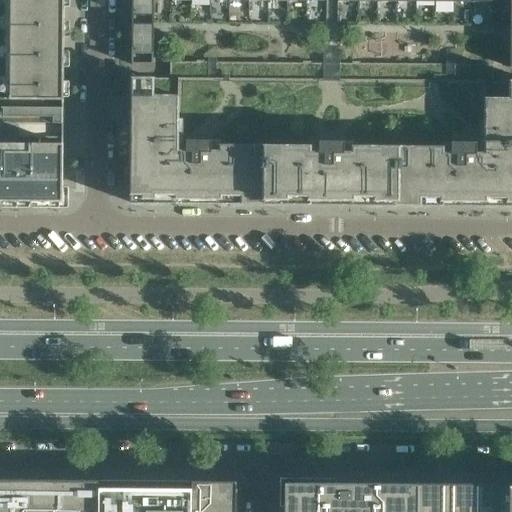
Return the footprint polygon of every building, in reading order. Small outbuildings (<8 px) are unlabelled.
[(9,0),(9,99),(63,99),(63,81),(57,81),(57,70),(63,70),(63,51),(57,51),(57,40),(63,40),(63,21),(57,21),(57,10),(63,10),(63,0),(9,0)] [(131,0),(131,25),(153,25),(153,0),(131,0)] [(131,25),(131,64),(153,64),(153,25),(131,25)] [(187,68),(178,68),(178,78),(186,78),(187,68)] [(186,78),(195,78),(195,68),(187,68),(186,78)] [(195,68),(195,78),(203,78),(203,69),(195,68)] [(203,69),(203,78),(212,78),(212,69),(203,69)] [(212,78),(220,79),(220,69),(212,69),(212,78)] [(220,79),(228,79),(229,69),(220,69),(220,79)] [(228,79),(237,79),(237,69),(229,69),(228,79)] [(237,69),(237,79),(245,79),(245,69),(237,69)] [(245,69),(245,79),(254,79),(254,69),(245,69)] [(254,69),(254,79),(262,79),(262,69),(254,69)] [(271,69),(262,69),(262,79),(271,79),(271,69)] [(279,69),(271,69),(271,79),(279,79),(279,69)] [(287,69),(279,69),(279,79),(287,79),(287,69)] [(296,69),(287,69),(287,79),(296,79),(296,69)] [(304,69),(296,69),(296,79),(304,79),(304,69)] [(313,69),(304,69),(304,79),(312,79),(313,69)] [(321,69),(313,69),(312,79),(321,79),(321,69)] [(329,70),(321,69),(321,79),(329,79),(329,70)] [(338,70),(329,70),(329,79),(338,80),(338,70)] [(346,70),(338,70),(338,80),(346,80),(346,70)] [(355,70),(346,70),(346,80),(354,80),(355,70)] [(363,70),(355,70),(354,80),(363,80),(363,70)] [(371,70),(363,70),(363,80),(371,80),(371,70)] [(371,70),(371,80),(380,80),(380,70),(371,70)] [(380,80),(388,80),(388,70),(380,70),(380,80)] [(397,70),(388,70),(388,80),(396,80),(397,70)] [(396,80),(405,80),(405,70),(397,70),(396,80)] [(425,80),(434,80),(434,70),(425,70),(425,80)] [(434,80),(442,80),(442,70),(434,70),(434,80)] [(442,80),(450,80),(450,70),(442,70),(442,80)] [(450,80),(459,80),(459,71),(450,70),(450,80)] [(459,80),(467,81),(467,71),(459,71),(459,80)] [(476,71),(467,71),(467,81),(476,81),(476,71)] [(476,81),(484,81),(484,71),(476,71),(476,81)] [(177,151),(178,78),(131,78),(130,202),(177,203),(177,199),(218,199),(218,203),(264,203),(264,200),(264,195),(264,145),(219,144),(219,151),(177,151)] [(479,82),(172,79),(172,154),(213,154),(213,147),(259,148),(304,148),(304,155),(345,155),(345,149),(391,149),(437,149),(436,156),(478,157),(479,82)] [(511,205),(511,80),(484,81),(483,154),(442,153),(442,146),(397,146),(396,205),(442,205),(442,201),(483,201),(483,205),(511,205)] [(0,201),(62,202),(63,123),(52,123),(52,117),(40,117),(27,117),(15,117),(3,117),(3,108),(1,108),(1,107),(0,107),(0,201)] [(15,117),(15,107),(13,107),(1,107),(1,108),(3,108),(3,117),(15,117)] [(27,117),(28,107),(15,107),(15,117),(27,117)] [(40,117),(40,108),(28,107),(27,117),(40,117)] [(52,117),(52,108),(40,108),(40,117),(52,117)] [(63,123),(63,108),(52,108),(52,117),(52,123),(63,123)] [(396,205),(397,146),(351,146),(351,152),(310,152),(310,145),(264,145),(264,195),(264,200),(264,203),(287,204),(287,200),(373,200),(373,204),(382,204),(396,205)] [(97,481),(0,479),(0,511),(233,511),(234,482),(189,482),(189,489),(97,488),(97,481)] [(511,483),(503,483),(415,483),(415,484),(284,483),(284,511),(511,511),(511,484),(511,485),(511,483)]
